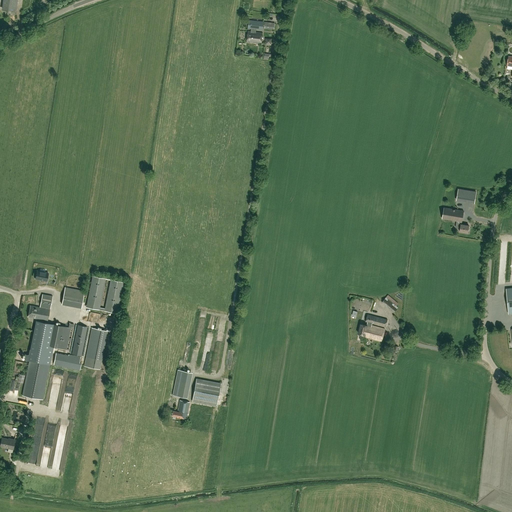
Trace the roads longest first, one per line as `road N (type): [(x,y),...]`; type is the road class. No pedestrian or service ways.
road 1 (unclassified): [(15,481),(24,433),(1,422),(20,294),(0,282)]
road 2 (unclassified): [(511,382),(488,357),(483,333),(492,230),(511,187)]
road 3 (unclassified): [(511,98),(339,0)]
